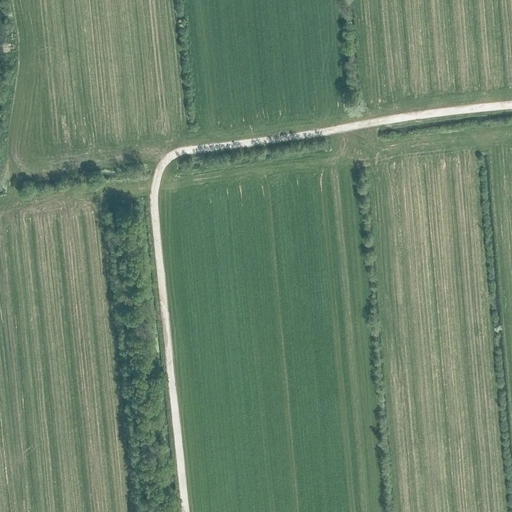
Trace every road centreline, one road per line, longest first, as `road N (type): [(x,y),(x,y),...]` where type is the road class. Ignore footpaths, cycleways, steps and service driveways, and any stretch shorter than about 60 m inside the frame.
road 1 (track): [(511,105),(187,151),(163,163),(154,212),(185,511)]
road 2 (track): [(14,0),(23,72),(13,193),(35,199),(155,184)]
